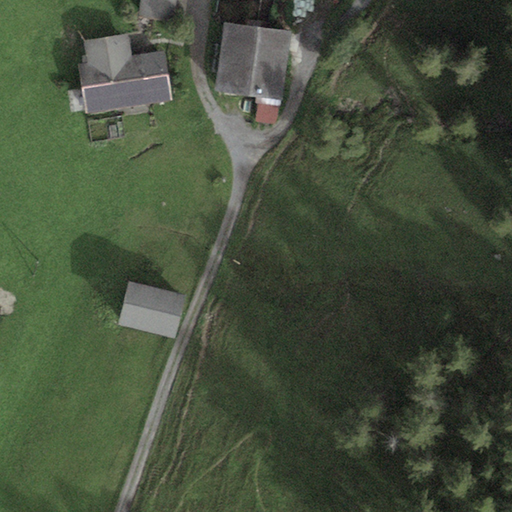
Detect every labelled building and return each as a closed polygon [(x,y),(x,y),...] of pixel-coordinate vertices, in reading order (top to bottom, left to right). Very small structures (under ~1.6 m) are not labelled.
[(174,21),(176,0),(141,0),(140,17),(174,21)] [(291,32),(225,23),(215,94),(259,99),(281,102),(291,32)] [(77,67),(85,116),(172,101),(164,52),(133,58),(129,35),(83,43),(86,65),(77,67)] [(279,124),(281,102),(259,99),(256,121),(279,124)] [(184,296),(128,282),(118,324),(173,339),(184,296)]
